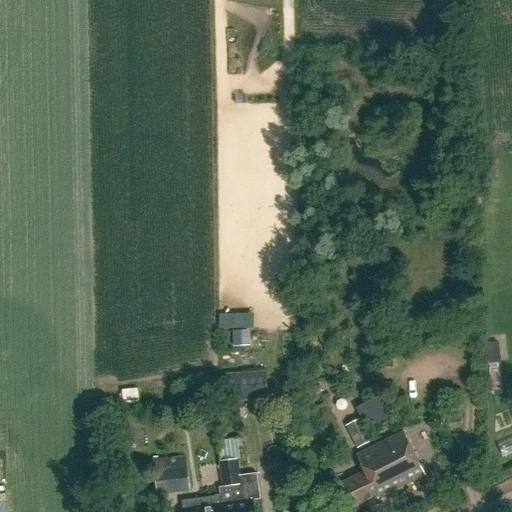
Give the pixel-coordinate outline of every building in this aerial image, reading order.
[(267,399),(265,371),(227,374),(229,402),(267,399)] [(142,404),(141,389),(124,390),(125,405),(142,404)] [(426,479),(404,434),(357,457),(366,474),(339,488),(350,511),(352,511),(377,500),(378,503),(426,479)] [(219,490),(220,498),(221,511),(251,511),(251,504),(259,503),(256,477),(238,479),(235,450),(218,452),(223,490),(219,490)] [(190,492),(185,456),(152,460),(156,496),(190,492)] [(183,511),(221,511),(220,498),(181,503),(182,511),(183,511)]
